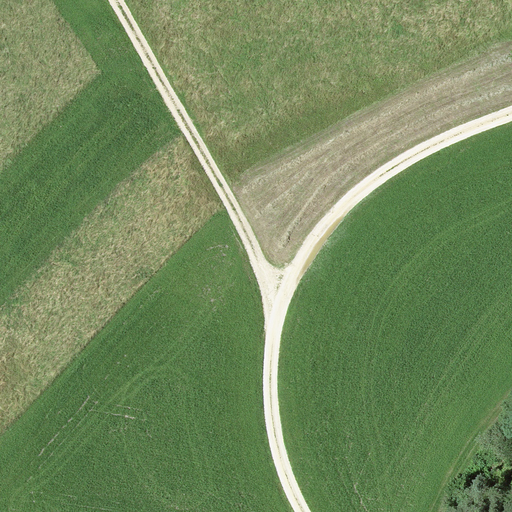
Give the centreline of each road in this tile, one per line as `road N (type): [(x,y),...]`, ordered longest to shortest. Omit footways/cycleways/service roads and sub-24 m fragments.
road 1 (track): [(511,113),(421,151),(358,192),(289,279),(273,321),(272,393),(281,457),(301,511)]
road 2 (track): [(273,321),(224,200),(116,0)]
road 3 (track): [(441,511),(511,399)]
